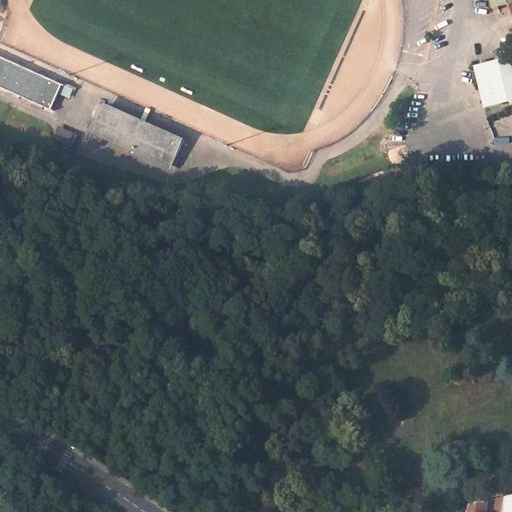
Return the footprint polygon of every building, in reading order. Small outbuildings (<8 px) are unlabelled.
[(511,0),(489,0),(492,8),(508,4),(511,2),(511,0)] [(59,83),(0,57),(0,88),(52,111),(59,96),(64,86),(59,83)] [(511,100),(511,58),(497,62),(474,68),(484,107),(509,101),(511,100)] [(60,81),(59,83),(64,86),(59,96),(72,102),(78,89),(60,81)] [(169,168),(182,138),(99,100),(85,131),(169,168)] [(79,134),(59,126),(52,141),(72,150),(79,134)] [(511,511),(511,494),(506,496),(503,511),(511,511)] [(503,511),(504,503),(506,496),(498,497),(495,510),(503,511)] [(487,511),(490,499),(470,502),(466,511),(487,511)]
